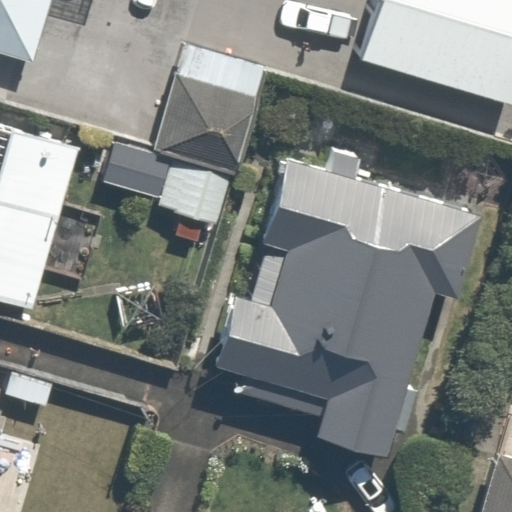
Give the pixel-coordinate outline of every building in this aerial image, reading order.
[(0,0),(0,51),(26,58),(41,0),(0,0)] [(511,50),(511,0),(352,0),(337,47),(497,98),(511,50)] [(250,54),(172,33),(145,130),(223,152),(250,54)] [(0,293),(21,299),(63,133),(0,116),(0,293)] [(469,201),(260,140),(240,209),(267,217),(249,280),(201,266),(174,357),(292,391),(283,420),(380,448),(400,382),(378,375),(404,284),(441,295),(469,201)] [(511,511),(511,455),(485,447),(465,511),(511,511)]
